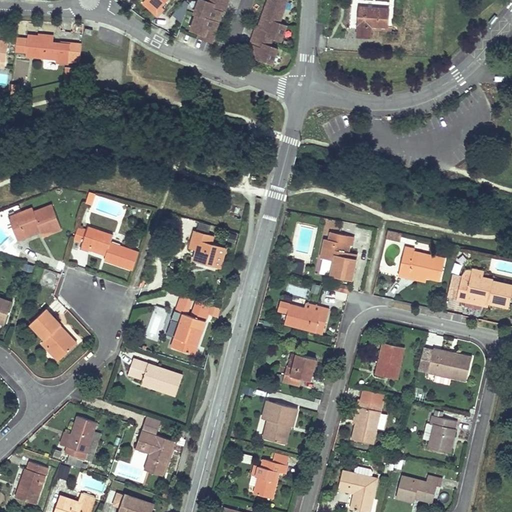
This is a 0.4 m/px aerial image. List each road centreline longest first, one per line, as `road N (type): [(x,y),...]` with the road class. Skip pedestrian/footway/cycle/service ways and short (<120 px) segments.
road 1 (residential): [(459,511),(493,350),(478,333),(382,312),(352,331),(305,511)]
road 2 (unclassified): [(300,87),(191,511)]
road 3 (residential): [(300,87),(366,103),(416,98),(457,75),(511,16)]
road 4 (residential): [(300,87),(199,59),(89,0)]
road 5 (residential): [(0,352),(45,400),(0,448)]
